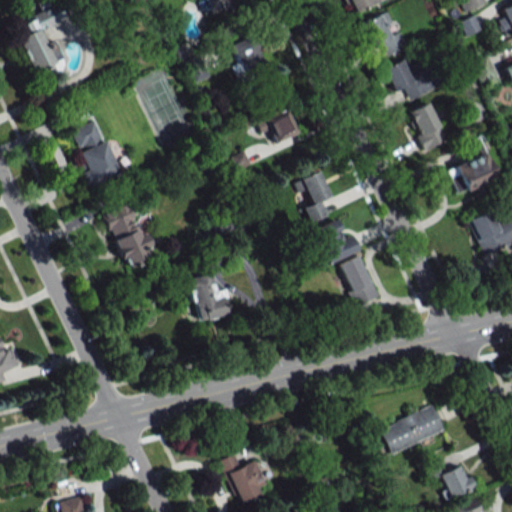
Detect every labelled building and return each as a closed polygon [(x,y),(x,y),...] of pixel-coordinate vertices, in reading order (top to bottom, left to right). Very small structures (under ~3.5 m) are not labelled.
[(202,0),(208,13),(231,4),(229,0),(202,0)] [(342,0),(348,13),(378,0),(342,0)] [(457,0),(461,10),(481,4),(480,0),(457,0)] [(511,1),(498,7),(501,16),(495,19),(501,34),(511,29),(511,1)] [(13,37),(33,80),(64,66),(52,39),(45,42),(39,29),(60,20),(53,5),(14,22),(20,34),(13,37)] [(403,46),(395,29),(390,31),(382,12),(359,23),(370,48),(379,44),(384,55),(403,46)] [(456,22),(462,35),(476,29),(470,15),(456,22)] [(227,44),(239,72),(261,62),(249,35),(227,44)] [(467,61),(477,84),(492,78),(483,55),(467,61)] [(380,68),(391,92),(401,87),(406,100),(426,91),(418,72),(407,77),(400,59),(380,68)] [(511,61),(500,66),(507,85),(511,83),(511,61)] [(418,149),(441,140),(426,103),(403,112),(418,149)] [(252,120),(258,134),(267,131),(272,142),(294,133),(282,107),(252,120)] [(66,130),(87,186),(115,175),(94,120),(66,130)] [(492,178),(477,137),(460,143),(466,159),(443,168),(453,193),(492,178)] [(290,181),(294,192),(302,189),(308,203),(300,206),(306,222),(323,215),(318,200),(326,197),(316,171),(290,181)] [(99,214),(122,269),(145,259),(140,248),(145,246),(126,202),(99,214)] [(511,242),(511,214),(491,223),(486,210),(465,219),(480,255),(511,242)] [(353,251),(345,232),(339,235),(332,220),(302,232),(316,267),(353,251)] [(334,265),(352,305),(374,295),(355,255),(334,265)] [(194,323),(227,314),(220,290),(212,292),(207,273),(183,279),(194,323)] [(387,454),(440,429),(428,404),(375,429),(387,454)] [(234,504),(262,493),(249,459),(237,464),(233,454),(217,460),(234,504)] [(470,485),(457,463),(432,477),(445,500),(470,485)] [(58,511),(86,511),(83,495),(56,501),(58,511)] [(474,511),(471,499),(450,506),(452,511),(474,511)]
